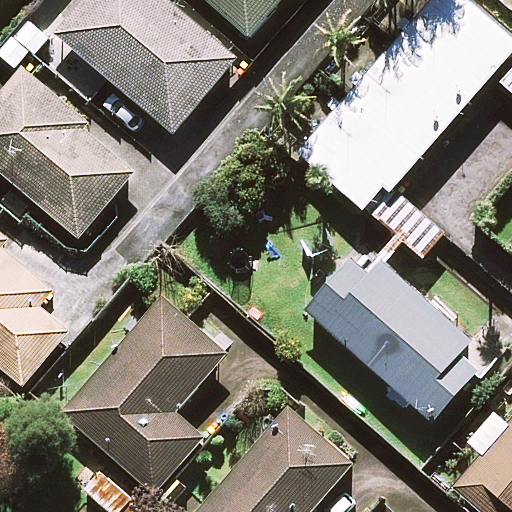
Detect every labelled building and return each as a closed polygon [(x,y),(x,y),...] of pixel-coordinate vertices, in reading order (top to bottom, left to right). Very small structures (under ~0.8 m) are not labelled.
[(238,59),(166,0),(77,0),(51,32),(176,134),(238,59)] [(284,0),(207,0),(250,38),(284,0)] [(511,56),(511,40),(466,0),(437,0),(302,155),(371,217),(511,56)] [(137,174),(21,71),(0,94),(0,170),(79,240),(137,174)] [(511,75),(503,85),(511,92),(511,75)] [(444,236),(396,193),(376,216),(424,259),(444,236)] [(56,285),(0,239),(0,365),(25,386),(70,333),(38,307),(56,285)] [(473,343),(365,248),(308,312),(434,423),(480,371),(462,356),(473,343)] [(227,358),(163,298),(61,408),(155,495),(206,440),(176,412),(227,358)] [(313,511),(355,465),(291,409),(201,511),(313,511)] [(511,511),(511,424),(509,428),(494,415),(470,443),(485,456),(456,489),(483,511),(511,511)] [(155,511),(98,466),(81,488),(110,511),(155,511)]
